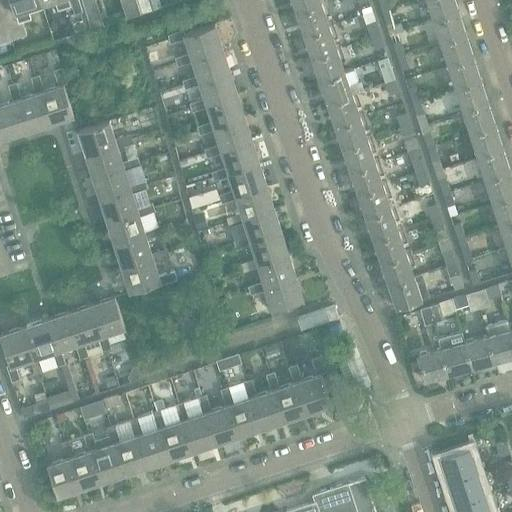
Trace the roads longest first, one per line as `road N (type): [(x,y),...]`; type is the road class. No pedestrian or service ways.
road 1 (residential): [(404,421),(327,243),(247,0)]
road 2 (residential): [(135,511),(404,421)]
